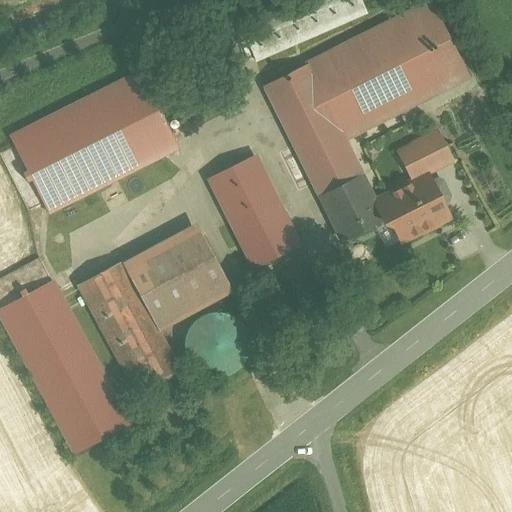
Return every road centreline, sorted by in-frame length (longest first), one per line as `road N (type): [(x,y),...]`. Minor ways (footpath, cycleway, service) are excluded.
road 1 (tertiary): [(511,265),(307,427)]
road 2 (tertiary): [(307,427),(200,511)]
